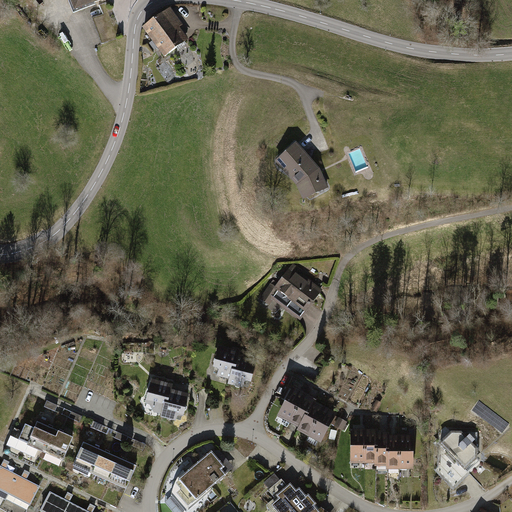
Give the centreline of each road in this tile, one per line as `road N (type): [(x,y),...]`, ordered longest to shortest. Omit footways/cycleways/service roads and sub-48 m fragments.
road 1 (tertiary): [(0,254),(44,242),(88,194),(123,117),(136,22),(158,0)]
road 2 (tertiary): [(228,0),(406,49),(511,54)]
road 3 (track): [(332,299),(337,274),(361,245),(511,205)]
road 4 (unclassified): [(251,434),(283,368),(324,323),(332,299)]
road 5 (residential): [(152,511),(156,474),(186,441),(205,432),(251,434)]
road 6 (residential): [(251,434),(377,511)]
